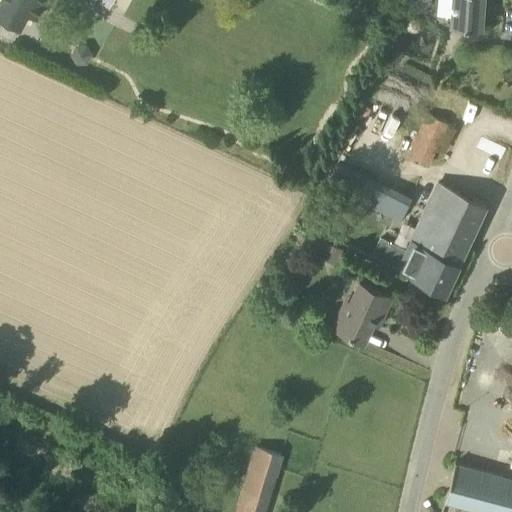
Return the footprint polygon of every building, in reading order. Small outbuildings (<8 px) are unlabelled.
[(37,17),(45,0),(101,0),(110,5),(112,0),(1,0),(0,3),(0,14),(5,17),(0,27),(0,32),(12,39),(19,25),(20,25),(27,12),(37,17)] [(483,0),(453,0),(453,15),(452,26),(482,28),(483,0)] [(400,61),(403,51),(408,30),(393,27),(388,47),(385,57),(400,61)] [(428,165),(447,122),(427,112),(418,131),(396,122),(386,147),(428,165)] [(399,219),(408,198),(370,181),(360,202),(399,219)] [(412,276),(411,277),(445,292),(446,291),(445,290),(486,203),(439,182),(398,270),(412,276)] [(312,208),(305,222),(319,229),(326,214),(312,208)] [(380,235),(371,254),(393,264),(402,245),(380,235)] [(337,260),(342,249),(325,240),(320,252),(337,260)] [(392,296),(359,281),(337,329),(365,341),(386,294),(392,296)] [(505,304),(499,301),(497,308),(503,310),(505,304)] [(264,511),(265,509),(263,509),(279,454),(253,445),(234,511),(264,511)] [(511,511),(511,477),(455,462),(445,501),(486,511),(511,511)] [(448,502),(445,511),(469,511),(470,508),(448,502)]
